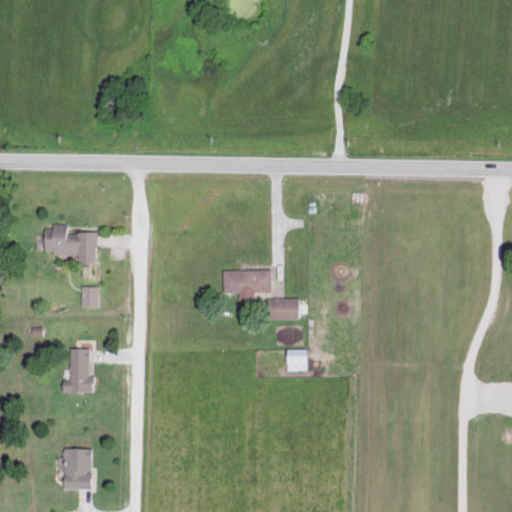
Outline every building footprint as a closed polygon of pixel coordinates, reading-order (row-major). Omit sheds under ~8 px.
[(93,231),(66,230),(66,224),(39,224),(38,251),(76,251),(76,259),(93,260),(93,231)] [(269,267),(221,268),(221,291),(237,290),(237,298),(253,298),(253,290),(270,290),(269,267)] [(80,305),(99,305),(99,284),(80,285),(80,305)] [(265,317),(298,317),(298,296),(265,297),(265,317)] [(68,378),(60,378),(60,389),(94,390),(94,374),(89,374),(89,347),(69,346),(68,378)] [(283,347),(284,368),(304,368),(303,347),(283,347)] [(91,447),(62,446),(61,486),(89,488),(90,470),(91,447)]
